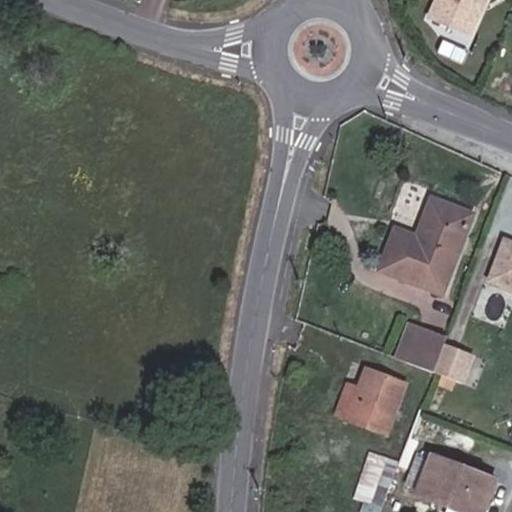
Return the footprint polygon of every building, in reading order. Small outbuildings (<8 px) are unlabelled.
[(466,0),(458,17),(493,32),(508,0),(466,0)] [(394,264),(457,288),(488,210),(447,195),(432,231),(410,223),(394,264)] [(419,360),(447,372),(448,369),(459,341),(461,336),(432,325),(419,360)] [(459,341),(448,369),(476,379),(487,351),(459,341)] [(348,409),(397,429),(417,378),(379,363),(372,379),(361,375),(348,409)] [(381,448),(366,489),(389,498),(404,457),(381,448)] [(449,495),(496,510),(507,477),(444,455),(429,498),(447,503),(449,495)] [(472,511),(495,511),(496,510),(449,495),(447,503),(472,511)]
